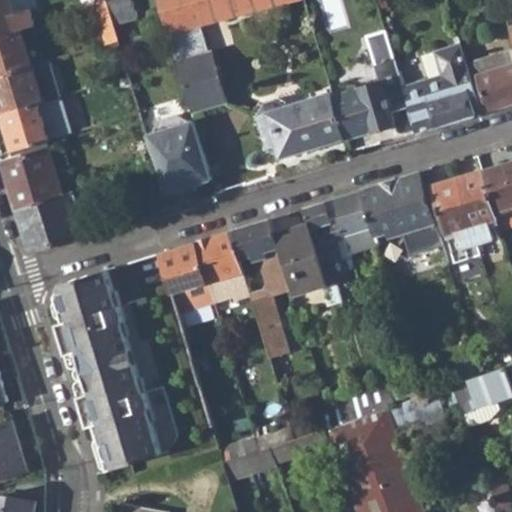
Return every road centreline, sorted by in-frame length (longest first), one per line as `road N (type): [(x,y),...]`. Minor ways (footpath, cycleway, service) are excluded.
road 1 (residential): [(511,124),(12,277)]
road 2 (residential): [(72,511),(64,445),(12,277)]
